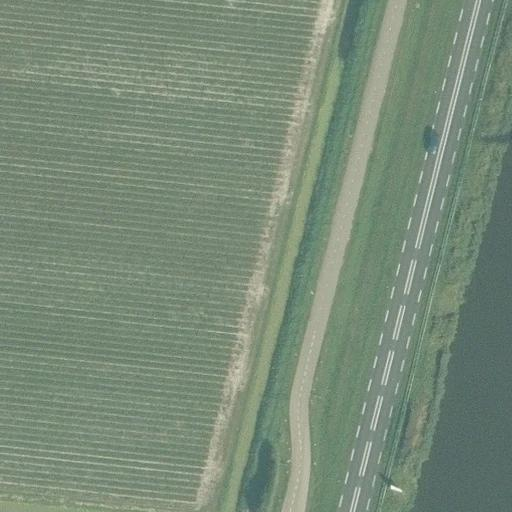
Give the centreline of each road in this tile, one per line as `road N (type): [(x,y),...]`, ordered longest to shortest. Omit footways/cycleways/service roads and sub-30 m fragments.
road 1 (primary): [(352,511),(478,0)]
road 2 (unclassified): [(289,511),(302,383),(397,0)]
